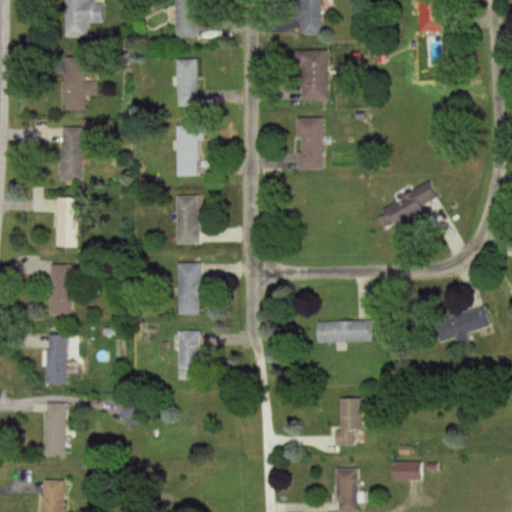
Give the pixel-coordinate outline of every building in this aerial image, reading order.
[(69,0),(70,38),(92,38),(92,23),(108,23),(108,2),(92,2),(91,0),(69,0)] [(179,0),(180,39),(202,39),(201,0),(179,0)] [(294,0),(295,34),(317,34),(316,0),(294,0)] [(435,1),(416,1),(416,33),(435,33),(435,1)] [(324,51),(294,51),(295,101),(324,101),(324,51)] [(90,82),(90,56),(70,55),(69,97),(102,98),(103,82),(90,82)] [(202,107),(202,60),(177,59),(176,106),(202,107)] [(303,118),(303,170),(328,170),(328,118),(303,118)] [(205,126),(182,126),(182,177),(205,177),(205,126)] [(88,128),(67,128),(67,180),(88,180),(88,128)] [(380,208),(389,226),(427,207),(418,189),(380,208)] [(204,197),(182,197),(182,244),(204,244),(204,197)] [(62,248),(84,248),(84,200),(62,200),(62,248)] [(183,263),(183,316),(207,316),(207,263),(183,263)] [(77,265),(56,265),(56,316),(77,316),(77,265)] [(488,330),(482,309),(430,323),(436,344),(488,330)] [(323,322),(323,343),(368,343),(368,322),(323,322)] [(207,380),(207,332),(183,332),(183,380),(207,380)] [(73,386),(73,336),(52,336),(52,386),(73,386)] [(344,399),(344,446),(367,446),(367,399),(344,399)] [(71,404),(50,404),(50,456),(71,456),(71,404)] [(153,424),(153,408),(132,408),(132,424),(153,424)] [(426,479),(426,464),(399,464),(399,479),(426,479)] [(364,511),(364,469),(342,469),(342,511),(364,511)] [(69,511),(70,481),(48,481),(47,511),(69,511)]
